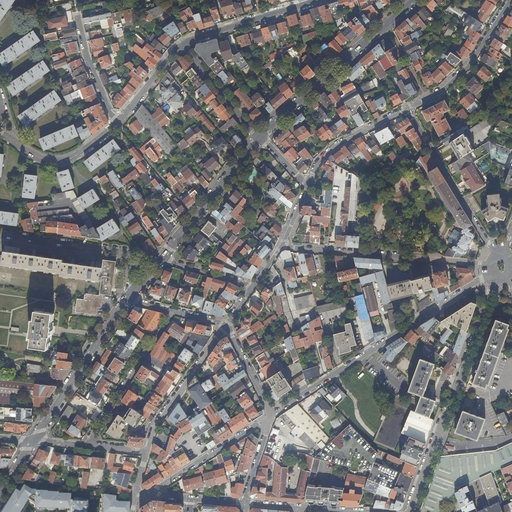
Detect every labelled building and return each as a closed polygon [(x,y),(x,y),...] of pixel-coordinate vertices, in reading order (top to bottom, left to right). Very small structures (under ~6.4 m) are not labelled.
[(1,0),(0,2),(0,22),(15,0),(1,0)] [(232,15),(236,14),(233,4),(231,0),(220,4),(224,16),(228,15),(232,14),(232,15)] [(251,2),(252,1),(251,0),(248,0),(246,1),(247,3),(245,4),(243,4),(245,12),(253,9),(251,2)] [(347,0),(340,0),(338,1),(341,10),(342,10),(342,7),(349,5),(347,0)] [(380,9),(388,3),(385,0),(379,0),(378,1),(373,4),(371,5),(377,11),(380,9)] [(437,5),(432,0),(429,0),(425,4),(431,10),(437,5)] [(489,15),(495,6),(486,0),(485,3),(487,5),(483,11),(489,15)] [(107,2),(104,2),(103,2),(104,8),(96,9),(97,14),(88,16),(89,19),(84,20),(85,25),(102,21),(108,20),(113,19),(112,14),(109,1),(107,2)] [(338,1),(328,5),(332,17),(336,16),(336,19),(343,17),(341,10),(338,1)] [(168,11),(164,4),(161,5),(152,9),(147,12),(153,19),(168,11)] [(236,14),(237,15),(244,13),(241,4),(236,5),(235,4),(233,4),(236,14)] [(318,7),(318,8),(319,12),(320,12),(324,22),(333,20),(332,17),(328,5),(328,4),(318,7)] [(152,9),(151,5),(142,9),(143,14),(147,12),(152,9)] [(366,15),(371,20),(379,14),(377,11),(371,5),(363,9),(362,10),(364,12),(369,8),(371,11),(366,15)] [(183,22),(184,22),(188,20),(186,16),(185,15),(188,13),(189,15),(192,21),(192,22),(191,22),(187,24),(190,30),(198,26),(194,16),(191,11),(190,8),(189,6),(185,8),(186,11),(179,14),(183,22)] [(211,16),(214,22),(218,20),(218,19),(220,18),(217,8),(210,10),(211,16)] [(318,8),(310,10),(313,20),(314,20),(315,21),(319,20),(318,19),(321,18),(319,12),(318,8)] [(417,11),(415,13),(426,26),(429,24),(426,21),(425,21),(427,19),(429,20),(432,17),(431,15),(430,16),(424,8),(419,13),(417,11)] [(112,14),(113,19),(115,27),(117,35),(119,43),(120,50),(124,49),(127,48),(122,27),(137,24),(137,16),(135,9),(112,14)] [(483,24),(489,15),(483,11),(480,10),(480,9),(478,12),(480,14),(478,17),(475,15),(474,15),(472,14),(471,16),(483,24)] [(415,13),(405,21),(413,30),(418,27),(416,23),(418,22),(419,22),(423,29),(427,27),(426,26),(415,13)] [(198,26),(200,30),(205,29),(202,20),(200,14),(194,16),(198,26)] [(298,22),(296,14),(290,17),(287,17),(291,28),(293,27),(292,26),(299,24),(298,22)] [(299,24),(300,28),(313,24),(310,15),(301,17),(302,21),(298,22),(299,24)] [(371,23),(364,15),(358,20),(365,28),(368,26),(371,23)] [(503,21),(502,23),(508,26),(509,25),(511,27),(511,18),(506,15),(504,18),(506,19),(504,22),(503,21)] [(69,26),(66,16),(54,19),(53,18),(50,19),(49,20),(48,21),(50,31),(69,26)] [(202,20),(205,29),(215,26),(214,22),(211,16),(209,16),(209,17),(205,18),(206,19),(202,20)] [(471,28),(478,32),(483,24),(471,16),(466,25),(471,28)] [(345,22),(346,22),(356,34),(358,36),(362,32),(366,29),(365,28),(358,20),(356,17),(353,20),(356,25),(357,25),(355,27),(355,26),(351,22),(349,23),(346,21),(345,22)] [(108,20),(102,21),(103,29),(110,28),(108,20)] [(166,34),(171,38),(180,32),(177,26),(174,21),(162,29),(166,34)] [(275,24),(274,21),(270,23),(271,25),(268,26),(269,27),(271,34),(272,37),(279,35),(276,25),(275,24)] [(289,32),(286,22),(285,23),(285,21),(281,22),(282,24),(280,24),(276,25),(279,35),(289,32)] [(399,26),(396,29),(396,30),(396,31),(401,40),(415,32),(413,30),(405,21),(399,26)] [(340,26),(337,28),(340,31),(341,33),(342,32),(344,33),(342,34),(347,40),(348,41),(352,38),(356,34),(346,22),(343,25),(342,24),(340,26)] [(180,32),(180,33),(182,32),(183,34),(187,32),(182,23),(177,26),(180,32)] [(91,25),(85,26),(87,33),(89,33),(97,31),(95,26),(91,26),(91,25)] [(500,33),(507,38),(509,39),(510,37),(508,36),(511,30),(506,26),(506,28),(502,25),(500,29),(501,30),(500,33)] [(261,30),(260,26),(258,26),(256,27),(258,33),(252,35),(255,43),(262,41),(263,45),(266,44),(265,42),(261,30)] [(269,27),(261,30),(265,42),(270,40),(269,36),(269,35),(271,34),(269,27)] [(475,45),(481,34),(478,32),(471,28),(469,30),(463,27),(461,30),(468,34),(469,35),(467,37),(468,38),(466,40),(468,41),(469,41),(475,45)] [(72,37),(77,36),(75,28),(63,31),(64,37),(61,38),(61,40),(72,37)] [(453,31),(448,29),(444,35),(449,38),(453,31)] [(97,31),(89,33),(90,36),(87,36),(88,41),(102,38),(103,38),(102,36),(99,36),(97,31)] [(401,40),(403,44),(405,44),(406,46),(415,41),(418,39),(420,38),(417,31),(415,32),(401,40)] [(497,31),(493,37),(495,39),(506,46),(507,47),(509,44),(504,42),(507,38),(500,33),(498,32),(497,31)] [(41,42),(34,32),(0,55),(0,60),(4,66),(41,42)] [(304,42),(311,38),(317,35),(317,32),(303,36),(304,42)] [(51,42),(59,40),(57,33),(45,36),(46,40),(51,39),(51,42)] [(341,33),(338,35),(334,39),(340,46),(343,43),(347,40),(342,34),(341,33)] [(165,46),(172,39),(171,38),(166,34),(163,36),(162,36),(162,37),(159,40),(162,43),(165,46)] [(242,47),(255,43),(252,35),(252,34),(237,38),(239,44),(241,44),(242,47)] [(78,41),(77,36),(72,37),(61,40),(62,45),(65,45),(75,42),(77,42),(78,41)] [(102,38),(88,41),(90,49),(103,47),(104,47),(102,38)] [(218,44),(217,39),(197,46),(196,49),(202,56),(210,67),(217,61),(218,60),(214,56),(212,57),(210,55),(212,53),(220,51),(218,44)] [(506,46),(495,39),(491,46),(501,52),(506,46)] [(151,46),(158,53),(163,46),(156,40),(151,46)] [(327,46),(335,56),(338,54),(342,50),(334,40),(327,46)] [(384,40),(380,44),(385,53),(390,50),(396,46),(393,41),(389,43),(392,47),(389,49),(386,45),(384,40)] [(234,58),(233,55),(232,52),(228,41),(218,44),(220,51),(222,57),(224,61),(234,58)] [(408,53),(409,55),(418,51),(421,49),(420,46),(419,46),(418,47),(415,42),(416,42),(415,41),(406,46),(405,47),(408,53)] [(471,51),(475,45),(469,41),(468,41),(463,47),(471,51)] [(68,55),(80,52),(77,42),(75,42),(65,45),(68,55)] [(119,43),(116,44),(113,45),(114,47),(112,48),(113,52),(115,51),(115,53),(120,50),(119,43)] [(154,58),(158,62),(163,56),(158,53),(151,46),(147,43),(143,50),(147,53),(149,51),(155,56),(154,58)] [(310,48),(305,43),(300,48),(299,47),(296,51),(297,53),(298,52),(301,55),(310,48)] [(320,48),(331,60),(333,58),(335,56),(327,46),(325,43),(321,46),(320,48)] [(148,66),(152,70),(158,62),(154,58),(147,53),(143,50),(136,44),(132,48),(147,62),(144,65),(147,68),(148,66)] [(385,53),(380,44),(370,52),(359,61),(365,70),(366,72),(369,77),(370,77),(370,78),(378,90),(382,88),(379,81),(388,75),(385,70),(386,70),(384,67),(391,63),(385,53)] [(103,47),(90,49),(91,55),(95,54),(95,56),(108,53),(107,50),(104,51),(103,47)] [(465,57),(467,58),(471,51),(463,47),(460,53),(457,51),(454,55),(461,60),(462,60),(465,57)] [(298,53),(297,53),(296,51),(293,48),(287,50),(284,52),(283,52),(284,54),(287,57),(290,60),(298,53)] [(329,62),(331,60),(320,48),(318,50),(320,52),(317,55),(316,54),(315,55),(319,59),(320,60),(323,63),(324,62),(324,61),(326,59),(329,62)] [(502,54),(492,48),(487,55),(497,61),(502,54)] [(390,50),(385,53),(391,63),(393,66),(394,66),(398,63),(390,50)] [(426,55),(430,60),(432,62),(434,60),(431,58),(435,54),(436,55),(437,54),(432,50),(426,55)] [(418,51),(409,55),(413,62),(421,58),(419,53),(418,51)] [(242,65),(246,62),(245,60),(239,52),(237,54),(233,55),(234,58),(235,62),(238,66),(241,64),(242,65)] [(278,57),(277,52),(275,53),(270,56),(271,61),(277,57),(278,57)] [(461,60),(454,55),(451,52),(448,57),(442,53),(439,56),(445,61),(450,65),(451,63),(453,65),(454,64),(456,66),(458,63),(459,63),(461,60)] [(55,64),(65,60),(64,57),(63,57),(62,56),(65,55),(64,53),(53,55),(54,58),(53,58),(54,61),(51,62),(51,65),(55,64)] [(287,57),(284,54),(278,57),(277,57),(279,59),(283,64),(284,63),(282,60),(287,57)] [(487,55),(485,54),(481,61),(493,68),(498,62),(497,61),(487,55)] [(108,55),(100,58),(99,59),(102,68),(100,69),(102,74),(105,73),(115,69),(114,65),(107,68),(107,67),(112,65),(108,55)] [(314,64),(306,55),(302,58),(304,60),(315,74),(325,65),(323,63),(320,60),(319,59),(314,64)] [(181,69),(183,70),(186,74),(192,68),(183,58),(180,58),(176,62),(181,69)] [(413,62),(418,71),(426,66),(421,58),(413,62)] [(74,71),(82,67),(79,59),(71,63),(74,71)] [(67,65),(66,60),(65,60),(55,64),(56,70),(67,65)] [(307,81),(315,74),(304,60),(300,63),(305,68),(300,72),(307,81)] [(217,75),(222,71),(224,69),(217,61),(210,67),(213,70),(217,75)] [(365,70),(359,61),(354,66),(346,73),(351,80),(357,91),(359,94),(360,96),(362,95),(364,94),(360,86),(355,79),(356,78),(365,70)] [(406,69),(402,61),(398,63),(394,66),(398,73),(406,69)] [(445,76),(453,68),(450,65),(445,61),(438,69),(445,76)] [(50,72),(44,62),(8,87),(14,96),(50,72)] [(176,62),(172,67),(175,70),(173,72),(176,75),(183,70),(181,69),(176,62)] [(249,65),(246,62),(242,65),(241,64),(238,66),(241,70),(243,70),(244,69),(246,68),(248,66),(248,65),(249,65)] [(129,63),(124,65),(128,68),(132,71),(144,80),(148,74),(140,67),(137,71),(133,67),(134,66),(130,63),(129,63)] [(257,75),(265,69),(263,67),(261,68),(257,71),(255,72),(257,75)] [(492,73),(484,67),(478,74),(486,81),(492,73)] [(83,69),(83,68),(79,69),(79,70),(73,73),(72,73),(74,78),(76,77),(79,76),(86,73),(84,68),(83,69)] [(189,78),(182,84),(183,86),(190,79),(197,74),(192,68),(186,74),(189,78)] [(408,71),(406,68),(406,69),(398,73),(400,76),(403,74),(406,79),(410,77),(409,76),(410,75),(408,72),(408,71)] [(437,84),(445,76),(438,69),(437,70),(436,69),(435,70),(432,74),(432,75),(436,81),(437,84)] [(366,72),(365,70),(356,78),(358,80),(366,72)] [(136,88),(137,88),(144,80),(132,71),(129,74),(133,77),(128,83),(128,84),(135,89),(136,88)] [(234,78),(230,72),(226,76),(222,71),(217,75),(226,86),(227,85),(226,84),(234,78)] [(90,77),(88,72),(86,73),(79,76),(76,77),(76,79),(78,82),(72,85),(72,82),(69,83),(68,82),(72,81),(73,80),(73,79),(62,83),(65,89),(71,87),(73,86),(85,80),(88,80),(87,78),(90,77)] [(175,81),(168,72),(168,73),(160,83),(164,86),(167,89),(171,85),(175,81)] [(302,86),(307,81),(300,72),(294,78),(296,81),(297,82),(298,81),(302,86)] [(427,86),(436,81),(432,75),(430,72),(422,77),(427,86)] [(102,74),(100,75),(104,86),(113,82),(119,79),(117,75),(109,79),(108,76),(107,77),(105,73),(102,74)] [(351,80),(346,73),(343,76),(348,84),(344,86),(345,87),(341,89),(344,94),(354,89),(355,90),(355,91),(357,91),(351,80)] [(399,96),(402,102),(404,101),(411,97),(409,93),(405,87),(400,76),(398,73),(394,75),(395,76),(396,75),(397,77),(395,77),(402,91),(404,93),(403,94),(399,96)] [(201,87),(205,84),(197,74),(190,79),(193,82),(192,83),(192,84),(193,85),(194,85),(195,84),(198,89),(201,87)] [(485,83),(478,76),(475,79),(474,78),(466,86),(472,93),(474,92),(476,94),(485,86),(484,84),(485,83)] [(266,87),(259,78),(254,81),(261,91),(266,87)] [(364,94),(378,90),(370,78),(366,80),(362,83),(363,84),(360,86),(364,94)] [(88,87),(85,80),(73,86),(75,92),(78,91),(88,87)] [(297,82),(296,81),(291,85),(295,91),(300,87),(297,82)] [(286,99),(293,93),(287,84),(286,82),(278,87),(280,90),(282,92),(286,99)] [(409,93),(411,97),(418,93),(415,88),(414,87),(412,83),(405,87),(409,93)] [(124,90),(131,96),(136,90),(135,89),(128,84),(125,88),(124,87),(121,84),(119,86),(124,90)] [(206,95),(210,91),(211,91),(205,84),(201,87),(206,93),(204,93),(206,95)] [(167,89),(164,86),(159,92),(168,102),(177,93),(171,85),(167,89)] [(78,91),(82,100),(85,99),(96,94),(94,90),(93,91),(90,86),(88,87),(78,91)] [(61,91),(64,97),(69,95),(68,92),(72,90),(71,87),(65,89),(61,91)] [(245,92),(241,87),(232,94),(247,112),(253,106),(254,107),(256,106),(250,99),(249,97),(245,92)] [(388,92),(391,97),(398,94),(396,90),(395,89),(388,92)] [(112,102),(121,109),(131,96),(124,90),(120,94),(118,93),(112,102)] [(359,94),(357,91),(355,91),(355,90),(341,97),(344,103),(345,103),(348,101),(359,94)] [(64,97),(68,106),(82,100),(78,91),(75,92),(69,95),(64,97)] [(206,95),(202,98),(207,104),(209,103),(214,99),(216,98),(210,91),(206,95)] [(335,91),(328,97),(333,105),(341,100),(335,91)] [(26,126),(62,101),(55,92),(19,117),(26,126)] [(184,104),(186,102),(178,92),(177,93),(181,98),(180,99),(184,104)] [(277,102),(280,105),(286,99),(282,92),(278,95),(275,98),(277,102)] [(178,109),(184,104),(180,99),(181,98),(177,93),(168,102),(172,107),(174,105),(178,109)] [(258,93),(250,99),(256,106),(257,107),(264,102),(258,93)] [(328,97),(324,93),(316,100),(317,101),(321,107),(324,112),(333,105),(328,97)] [(99,102),(96,94),(85,99),(88,106),(91,105),(91,106),(95,105),(95,104),(99,102)] [(352,116),(358,113),(356,111),(359,106),(360,105),(364,103),(363,100),(360,96),(359,94),(348,101),(345,103),(346,105),(350,113),(352,116)] [(395,106),(402,102),(399,96),(399,95),(398,94),(391,97),(395,106)] [(468,108),(475,102),(475,101),(469,94),(465,97),(464,98),(460,102),(467,110),(469,109),(468,108)] [(371,116),(373,120),(380,116),(377,112),(376,109),(372,102),(371,99),(368,101),(366,98),(364,99),(362,95),(360,96),(363,100),(365,102),(372,115),(371,116)] [(372,102),(376,109),(381,106),(382,106),(383,106),(384,106),(383,105),(387,103),(383,96),(372,102)] [(275,109),(280,105),(277,102),(275,98),(272,100),(270,98),(268,100),(270,104),(275,109)] [(215,109),(219,106),(214,99),(209,103),(215,109)] [(321,107),(317,101),(311,105),(316,112),(319,109),(321,107)] [(449,110),(444,101),(422,112),(427,122),(431,120),(439,137),(451,131),(443,114),(449,110)] [(479,106),(475,102),(468,108),(469,109),(472,112),(479,106)] [(102,117),(106,126),(108,124),(108,122),(101,103),(82,111),(84,116),(87,115),(87,114),(93,111),(96,119),(99,119),(102,117)] [(193,116),(196,113),(189,103),(183,108),(191,118),(193,116)] [(233,118),(221,104),(219,106),(215,109),(214,110),(225,124),(233,118)] [(271,113),(275,109),(270,104),(266,107),(271,113)] [(152,116),(143,105),(139,109),(134,115),(138,120),(144,127),(149,134),(153,138),(156,143),(159,146),(161,148),(163,150),(170,159),(174,156),(177,153),(175,151),(178,148),(179,148),(175,143),(161,127),(157,122),(152,116)] [(337,110),(342,118),(344,116),(345,117),(346,117),(347,116),(347,115),(350,113),(346,105),(337,110)] [(170,120),(159,107),(156,110),(157,111),(152,116),(157,122),(161,127),(170,120)] [(318,114),(317,115),(320,118),(322,120),(324,119),(325,120),(329,117),(324,112),(321,107),(319,109),(321,112),(321,114),(319,115),(318,114)] [(261,122),(265,118),(257,108),(249,115),(254,121),(261,122)] [(311,108),(306,112),(311,118),(316,114),(311,108)] [(463,109),(457,113),(459,115),(463,120),(468,116),(463,109)] [(215,128),(200,110),(196,113),(193,116),(198,121),(200,119),(211,131),(215,128)] [(306,119),(301,113),(288,125),(286,126),(287,128),(292,134),(293,136),(295,135),(292,131),(295,129),(294,128),(295,126),(296,127),(297,126),(298,127),(302,123),(301,123),(306,119)] [(352,116),(358,126),(364,123),(358,113),(352,116)] [(87,124),(92,136),(106,126),(102,117),(99,119),(99,120),(97,120),(92,124),(89,117),(85,119),(87,124)] [(335,125),(340,132),(347,127),(339,117),(336,119),(338,122),(335,125)] [(488,117),(463,134),(450,142),(451,143),(481,123),(489,117),(488,117)] [(481,123),(451,143),(460,159),(469,154),(474,150),(466,137),(469,135),(471,137),(492,123),(489,117),(481,123)] [(225,124),(219,129),(222,132),(230,126),(233,129),(236,128),(234,126),(237,123),(233,118),(225,124)] [(397,125),(396,125),(398,128),(402,135),(406,133),(414,128),(408,118),(400,123),(397,125)] [(494,130),(511,137),(511,124),(499,119),(494,130)] [(144,127),(138,120),(129,127),(135,135),(144,127)] [(77,128),(82,140),(86,138),(87,140),(92,136),(87,124),(82,126),(77,128)] [(326,125),(316,132),(323,141),(333,134),(329,129),(326,125)] [(333,134),(335,137),(340,132),(335,125),(329,129),(333,134)] [(78,136),(74,126),(40,140),(45,150),(78,136)] [(303,126),(294,132),(302,142),(314,134),(310,128),(308,130),(306,127),(305,128),(303,126)] [(199,138),(200,139),(204,135),(198,127),(193,131),(194,132),(199,138)] [(292,134),(287,128),(274,139),(280,145),(282,143),(292,134)] [(393,136),(388,128),(375,135),(380,145),(394,137),(393,136)] [(398,133),(393,136),(394,137),(395,139),(401,136),(402,135),(398,128),(396,130),(398,133)] [(412,141),(419,136),(414,128),(406,133),(411,141),(412,141)] [(463,134),(460,129),(442,140),(445,144),(446,143),(447,145),(450,142),(463,134)] [(187,134),(184,137),(190,145),(199,138),(194,132),(193,131),(192,130),(187,134)] [(230,142),(237,150),(240,146),(243,142),(237,134),(233,137),(234,139),(230,142)] [(294,136),(293,136),(292,134),(282,143),(288,151),(293,147),(295,144),(298,142),(297,140),(296,141),(294,142),(292,140),(290,139),(294,136)] [(219,152),(228,145),(221,136),(219,137),(220,138),(210,147),(215,153),(218,151),(219,152)] [(401,148),(406,144),(401,136),(395,139),(401,148)] [(426,148),(419,136),(412,141),(419,152),(426,148)] [(361,137),(353,142),(354,143),(366,159),(368,162),(372,159),(366,151),(369,148),(361,137)] [(372,137),(366,142),(375,154),(381,150),(372,137)] [(153,138),(140,149),(143,153),(146,151),(150,148),(153,151),(159,146),(156,143),(153,138)] [(190,145),(191,146),(200,139),(199,138),(190,145)] [(188,144),(184,139),(177,144),(181,149),(188,144)] [(85,162),(92,171),(121,149),(114,140),(107,146),(92,156),(85,162)] [(489,141),(490,147),(498,150),(500,145),(489,141)] [(366,159),(354,143),(348,148),(354,156),(358,153),(360,154),(359,155),(360,156),(361,158),(361,157),(364,161),(366,159)] [(143,159),(133,146),(128,149),(135,157),(130,161),(134,167),(143,159)] [(150,148),(146,151),(154,162),(162,156),(159,153),(157,151),(161,148),(159,146),(153,151),(150,148)] [(345,146),(339,150),(340,151),(344,156),(346,157),(347,159),(351,157),(353,156),(345,146)] [(288,151),(284,154),(288,158),(291,162),(298,156),(295,153),(297,152),(294,148),(293,147),(288,151)] [(301,157),(304,160),(310,155),(305,148),(298,153),(301,157)] [(340,151),(333,157),(335,159),(340,165),(344,162),(342,160),(346,157),(344,156),(340,151)] [(393,162),(391,164),(393,166),(412,155),(410,152),(397,160),(393,152),(386,157),(387,158),(388,157),(390,160),(391,160),(393,162)] [(466,230),(473,226),(466,214),(429,154),(423,158),(421,156),(416,162),(421,166),(432,184),(434,183),(436,186),(434,187),(452,217),(454,216),(461,227),(463,229),(466,230)] [(469,154),(460,159),(451,164),(457,173),(460,171),(465,168),(463,166),(472,160),(469,154)] [(213,176),(215,178),(217,175),(213,170),(219,164),(213,157),(204,165),(213,176)] [(293,164),(302,173),(308,167),(302,161),(304,160),(301,157),(293,164)] [(256,169),(261,163),(256,158),(251,164),(256,169)] [(327,160),(324,163),(332,168),(335,169),(335,164),(332,162),(327,160)] [(474,162),(472,160),(463,166),(465,168),(469,166),(469,165),(472,163),(474,162)] [(140,176),(146,171),(147,170),(141,162),(136,166),(139,170),(137,172),(140,176)] [(474,162),(472,163),(480,177),(483,176),(475,162),(474,162)] [(201,172),(208,180),(213,176),(204,165),(202,163),(199,165),(202,169),(203,168),(204,170),(201,172)] [(321,168),(318,174),(324,177),(329,179),(331,180),(334,181),(334,173),(331,171),(332,168),(324,163),(321,168)] [(465,168),(460,171),(464,178),(461,180),(465,186),(468,185),(472,192),(488,183),(483,176),(480,177),(472,163),(469,165),(469,166),(465,168)] [(191,185),(198,179),(193,173),(187,166),(180,172),(184,177),(187,180),(191,185)] [(262,171),(266,176),(271,172),(266,167),(262,171)] [(63,191),(74,187),(69,170),(58,173),(63,191)] [(108,173),(118,189),(122,186),(123,184),(119,178),(121,177),(119,174),(117,175),(113,170),(108,173)] [(131,183),(140,176),(137,172),(136,170),(126,177),(131,183)] [(146,185),(151,182),(151,181),(146,174),(148,173),(146,171),(140,176),(146,185)] [(275,183),(278,180),(279,179),(272,171),(271,172),(266,176),(275,183)] [(289,174),(286,171),(280,177),(283,180),(289,174)] [(198,179),(205,189),(209,184),(202,176),(201,177),(197,172),(195,174),(194,172),(193,173),(198,179)] [(281,193),(279,192),(274,187),(273,187),(272,186),(272,185),(273,184),(273,183),(275,183),(266,176),(262,172),(258,176),(264,182),(261,186),(278,201),(283,195),(281,193)] [(167,179),(172,186),(180,180),(177,176),(176,177),(175,176),(173,177),(170,173),(167,175),(169,178),(167,179)] [(354,220),(358,177),(352,173),(351,187),(350,196),(347,229),(352,229),(353,224),(355,224),(355,225),(357,225),(357,221),(354,220)] [(23,197),(35,198),(37,176),(26,175),(23,197)] [(105,175),(99,178),(103,184),(109,181),(105,175)] [(142,197),(131,183),(126,177),(122,179),(121,177),(119,178),(123,184),(122,186),(124,188),(126,186),(136,201),(142,197)] [(401,178),(397,185),(406,190),(410,182),(401,178)] [(151,182),(156,187),(159,184),(158,183),(155,179),(151,181),(151,182)] [(180,180),(172,186),(175,189),(178,193),(185,187),(182,184),(180,180)] [(274,187),(279,192),(285,186),(278,180),(275,183),(276,184),(274,187)] [(159,184),(156,187),(160,194),(165,190),(163,188),(160,184),(159,184)] [(285,186),(279,192),(281,193),(282,191),(286,195),(290,191),(291,189),(286,185),(285,186)] [(350,196),(351,187),(346,186),(344,205),(342,205),(341,222),(343,222),(342,234),(346,234),(347,232),(347,229),(350,196)] [(160,194),(164,198),(169,194),(171,192),(170,191),(167,188),(166,189),(165,190),(160,194)] [(190,194),(190,195),(195,201),(197,200),(200,196),(195,190),(194,188),(189,192),(190,194)] [(94,189),(78,199),(84,209),(100,199),(94,189)] [(119,195),(116,190),(110,194),(111,196),(113,199),(114,198),(119,195)] [(331,208),(333,191),(324,190),(323,203),(320,203),(320,207),(322,207),(331,208)] [(79,228),(83,237),(101,239),(96,230),(90,221),(84,209),(78,199),(73,191),(66,192),(52,194),(52,200),(70,197),(75,207),(85,225),(79,228)] [(242,196),(236,191),(230,198),(236,203),(240,199),(242,196)] [(285,197),(293,204),(294,204),(297,197),(290,191),(286,195),(285,197)] [(182,197),(181,196),(179,198),(189,209),(195,201),(190,195),(190,194),(189,192),(182,197)] [(500,194),(487,195),(489,206),(482,211),(488,222),(496,217),(504,220),(508,208),(501,206),(500,194)] [(278,201),(268,211),(271,214),(282,202),(283,202),(283,204),(286,206),(287,206),(288,206),(286,210),(290,212),(293,204),(285,197),(283,195),(278,201)] [(142,197),(136,201),(132,203),(136,208),(137,210),(139,208),(140,210),(143,208),(141,205),(145,202),(142,197)] [(242,200),(238,204),(243,208),(247,206),(246,205),(246,204),(246,202),(246,199),(244,197),(242,200)] [(177,216),(185,209),(182,205),(178,208),(174,204),(178,201),(176,198),(168,203),(169,205),(177,215),(177,216)] [(37,202),(28,203),(29,210),(31,210),(32,218),(38,218),(37,213),(36,207),(38,207),(37,202)] [(220,213),(224,217),(227,219),(229,221),(232,216),(230,214),(234,209),(226,202),(223,206),(225,208),(220,213)] [(117,205),(124,217),(128,214),(127,213),(125,210),(124,208),(123,209),(120,203),(118,204),(117,205)] [(230,214),(232,216),(235,218),(238,214),(243,208),(238,204),(234,209),(230,214)] [(168,222),(177,215),(169,205),(164,209),(164,210),(161,212),(167,221),(168,222)] [(301,210),(299,214),(304,215),(310,215),(311,215),(311,213),(316,213),(316,212),(315,212),(315,210),(311,209),(311,206),(303,205),(301,210)] [(321,215),(331,216),(331,208),(322,207),(321,215)] [(59,216),(71,214),(71,213),(70,213),(69,209),(37,213),(38,218),(44,217),(59,216)] [(220,213),(215,209),(212,213),(221,220),(224,217),(220,213)] [(0,222),(17,225),(18,214),(0,211),(0,222)] [(120,220),(123,225),(128,222),(135,217),(131,212),(128,214),(124,217),(120,220)] [(144,212),(142,213),(145,217),(143,218),(147,224),(151,230),(155,228),(155,227),(153,224),(144,212)] [(261,223),(267,217),(262,213),(258,221),(261,223)] [(57,232),(57,233),(83,237),(79,228),(73,214),(71,214),(59,216),(58,222),(57,232)] [(238,221),(243,225),(247,221),(241,216),(240,217),(238,214),(235,218),(238,221)] [(304,215),(300,225),(302,225),(306,226),(309,226),(310,215),(304,215)] [(320,222),(330,223),(331,217),(312,216),(312,226),(320,227),(320,224),(320,222)] [(101,239),(102,241),(120,230),(113,219),(96,230),(101,239)] [(227,224),(225,226),(230,230),(234,226),(229,221),(227,219),(225,222),(227,224)] [(22,224),(24,231),(33,232),(31,221),(22,224)] [(169,234),(173,229),(169,223),(168,222),(167,221),(162,224),(163,226),(169,233),(169,234)] [(201,231),(199,233),(205,238),(209,241),(218,249),(219,249),(220,247),(222,245),(210,235),(216,227),(209,221),(201,231)] [(233,232),(236,235),(244,226),(243,225),(238,221),(234,226),(230,230),(233,232)] [(57,232),(58,222),(47,222),(47,224),(41,224),(40,231),(57,232)] [(133,235),(142,228),(138,222),(135,224),(128,228),(133,235)] [(276,236),(282,229),(275,224),(270,231),(276,236)] [(166,235),(169,233),(163,226),(160,228),(157,230),(162,238),(165,236),(166,235)] [(310,235),(320,236),(320,227),(312,226),(309,226),(306,226),(306,227),(311,227),(310,235)] [(466,230),(463,229),(461,233),(455,229),(452,234),(450,237),(447,241),(454,245),(451,249),(449,248),(444,257),(459,258),(461,255),(463,254),(465,251),(466,251),(469,246),(473,240),(473,239),(475,236),(474,234),(477,232),(473,226),(466,230)] [(160,244),(164,240),(162,238),(157,230),(155,228),(151,230),(151,231),(158,240),(159,243),(160,244)] [(258,232),(255,235),(258,238),(273,251),(279,238),(276,236),(274,239),(271,238),(266,234),(260,229),(259,230),(258,232)] [(276,236),(270,231),(269,230),(268,232),(266,234),(271,238),(274,239),(276,236)] [(233,261),(236,257),(233,253),(239,246),(243,249),(247,244),(243,241),(242,240),(236,235),(233,232),(222,245),(220,247),(222,249),(220,251),(230,259),(233,261)] [(205,238),(199,233),(194,240),(198,243),(194,248),(199,252),(200,252),(209,241),(205,238)] [(335,246),(346,247),(346,236),(340,235),(340,234),(338,234),(338,235),(335,235),(335,246)] [(354,247),(358,247),(358,246),(359,236),(356,236),(356,234),(353,234),(353,236),(346,235),(346,236),(346,247),(354,247)] [(253,249),(264,259),(265,260),(273,251),(258,238),(255,235),(252,238),(256,242),(257,241),(258,243),(259,242),(262,245),(258,250),(255,247),(253,249)] [(318,244),(320,244),(320,236),(310,235),(310,241),(314,241),(318,241),(318,243),(318,244)] [(142,244),(148,254),(156,248),(149,238),(144,242),(142,244)] [(186,258),(186,261),(194,263),(196,255),(199,252),(194,248),(190,244),(182,254),(186,258)] [(240,252),(243,255),(247,250),(249,250),(251,248),(247,244),(243,249),(240,252)] [(4,256),(0,255),(0,281),(10,283),(59,291),(61,273),(62,273),(61,276),(102,281),(102,280),(101,280),(103,263),(97,262),(96,267),(94,267),(91,266),(75,264),(71,264),(63,262),(63,260),(55,259),(52,258),(36,256),(32,256),(20,254),(16,253),(16,251),(17,248),(5,246),(4,256)] [(212,262),(211,267),(214,268),(232,273),(236,274),(252,279),(252,278),(241,268),(233,261),(230,259),(220,251),(219,249),(218,249),(214,255),(216,257),(234,266),(237,267),(235,272),(232,270),(222,266),(223,265),(212,262)] [(254,254),(249,260),(257,267),(264,259),(253,249),(251,251),(254,254)] [(294,265),(290,252),(290,251),(285,250),(282,252),(277,259),(279,260),(280,261),(287,258),(288,260),(286,260),(287,266),(289,265),(289,266),(294,265)] [(304,253),(299,253),(299,255),(303,274),(304,274),(305,276),(301,277),(300,273),(296,274),(297,279),(301,278),(309,276),(304,253)] [(311,254),(304,253),(309,276),(316,275),(311,254)] [(342,256),(334,256),(335,261),(337,270),(345,268),(342,256)] [(356,265),(357,267),(368,268),(372,269),(372,268),(383,269),(380,259),(354,257),(356,265)] [(116,262),(103,260),(103,263),(101,280),(102,280),(102,281),(100,295),(86,293),(85,300),(84,300),(77,299),(76,312),(97,315),(98,307),(101,308),(103,296),(102,296),(103,294),(112,295),(116,262)] [(241,268),(252,278),(258,269),(257,267),(249,260),(248,260),(241,268)] [(338,271),(340,281),(358,277),(359,279),(360,279),(359,277),(357,267),(356,265),(355,265),(356,269),(340,273),(339,271),(338,271)] [(433,272),(431,266),(426,266),(429,276),(430,280),(434,278),(435,283),(433,282),(431,283),(432,289),(436,303),(442,299),(449,295),(447,291),(444,293),(439,294),(437,287),(448,285),(445,271),(434,274),(434,272),(433,272)] [(296,274),(294,267),(284,269),(289,288),(297,286),(296,279),(297,279),(296,274)] [(474,274),(472,269),(457,268),(456,277),(462,278),(457,281),(459,284),(455,286),(454,286),(450,289),(452,293),(474,279),(472,275),(474,274)] [(169,282),(172,273),(165,271),(162,279),(169,282)] [(200,275),(187,271),(184,280),(197,283),(200,275)] [(359,277),(360,279),(360,280),(361,284),(370,282),(377,280),(385,311),(388,312),(391,322),(389,323),(392,332),(398,328),(391,299),(387,286),(383,271),(359,277)] [(309,289),(312,288),(309,276),(301,278),(303,283),(307,282),(309,289)] [(411,281),(414,294),(420,292),(420,294),(423,293),(423,294),(425,294),(424,291),(432,289),(431,283),(430,280),(429,276),(425,277),(425,276),(415,278),(415,280),(411,281)] [(210,288),(213,278),(208,277),(206,283),(203,282),(202,286),(205,287),(210,288)] [(210,289),(215,291),(217,286),(223,288),(226,282),(213,278),(210,288),(210,289)] [(168,284),(158,279),(156,281),(152,287),(151,290),(151,293),(163,297),(164,296),(167,288),(168,285),(168,284)] [(0,350),(50,358),(59,291),(10,283),(0,281),(0,350)] [(286,296),(281,281),(273,287),(276,289),(276,291),(278,295),(279,295),(280,298),(286,296)] [(410,281),(387,286),(391,299),(402,296),(414,294),(411,281),(410,281)] [(235,293),(238,287),(229,282),(225,290),(222,294),(232,298),(234,299),(236,296),(234,295),(235,293)] [(268,284),(267,284),(262,293),(269,298),(273,292),(272,292),(273,290),(272,289),(273,287),(272,287),(268,284)] [(178,289),(168,285),(167,288),(164,296),(174,299),(178,289)] [(362,288),(364,294),(368,312),(378,310),(374,295),(372,286),(371,286),(362,288)] [(210,289),(210,288),(205,287),(202,297),(195,295),(192,304),(200,307),(199,311),(203,312),(206,300),(210,289)] [(181,288),(177,298),(187,302),(191,292),(181,288)] [(261,295),(256,289),(250,298),(254,303),(253,304),(249,299),(245,305),(250,311),(256,317),(262,307),(256,302),(261,295)] [(481,293),(476,289),(475,290),(476,290),(471,302),(459,310),(471,319),(481,293)] [(279,316),(284,314),(280,298),(279,295),(278,295),(276,291),(274,294),(275,295),(276,296),(275,296),(279,316)] [(228,304),(232,298),(222,294),(216,303),(214,307),(215,307),(215,308),(226,311),(225,309),(227,306),(228,304)] [(262,294),(261,295),(267,303),(269,300),(262,294)] [(297,310),(317,306),(314,294),(294,299),(297,310)] [(417,305),(419,312),(433,302),(432,295),(417,305)] [(284,314),(288,324),(291,335),(297,331),(290,311),(290,312),(286,296),(280,298),(284,314)] [(317,306),(318,310),(319,313),(339,308),(347,306),(345,299),(317,306)] [(215,307),(214,307),(212,307),(213,302),(206,300),(203,312),(222,316),(223,315),(226,314),(227,314),(226,311),(215,308),(215,307)] [(144,308),(135,306),(129,318),(137,323),(143,314),(141,313),(144,308)] [(165,313),(148,310),(139,324),(139,325),(144,328),(152,333),(155,329),(164,316),(165,313)] [(302,326),(319,316),(319,313),(318,310),(309,315),(300,317),(302,326)] [(378,310),(368,312),(370,318),(379,316),(378,310)] [(461,329),(466,332),(471,319),(459,310),(440,322),(441,323),(448,329),(449,329),(451,323),(461,329)] [(274,315),(262,323),(264,326),(276,318),(274,315)] [(237,327),(234,328),(241,341),(247,337),(254,333),(264,326),(262,323),(260,321),(254,325),(250,328),(251,316),(245,316),(245,321),(242,321),(242,328),(238,330),(237,327)] [(319,316),(309,323),(315,342),(325,339),(322,326),(321,326),(319,316)] [(435,324),(428,333),(431,335),(441,323),(440,322),(433,317),(430,319),(434,323),(435,324)] [(373,330),(370,318),(361,320),(367,341),(374,335),(373,330)] [(173,320),(165,332),(170,335),(182,343),(186,345),(193,333),(193,332),(198,323),(199,321),(192,319),(191,322),(187,321),(186,329),(175,322),(175,321),(173,320)] [(430,319),(420,326),(428,333),(435,324),(434,323),(430,319)] [(496,320),(486,349),(495,352),(496,364),(509,329),(508,328),(509,325),(496,320)] [(350,346),(356,344),(356,342),(353,331),(351,322),(345,324),(346,331),(334,334),(337,347),(339,346),(340,354),(351,351),(350,346)] [(211,327),(198,323),(193,332),(209,336),(210,335),(212,328),(211,327)] [(299,335),(292,337),(295,347),(296,349),(300,348),(300,346),(305,345),(306,349),(316,346),(315,342),(309,323),(303,327),(304,331),(306,337),(300,339),(299,335)] [(283,336),(284,339),(291,335),(288,324),(283,327),(286,335),(283,336)] [(133,334),(141,339),(145,334),(142,332),(144,328),(139,325),(134,333),(133,334)] [(420,326),(415,331),(423,337),(424,338),(426,340),(431,335),(428,333),(420,326)] [(128,333),(120,327),(116,333),(129,341),(126,346),(133,351),(139,342),(141,339),(133,334),(132,335),(128,333)] [(384,329),(383,328),(383,327),(373,330),(374,335),(376,341),(376,342),(386,335),(384,329)] [(449,349),(459,356),(467,333),(466,332),(461,329),(459,336),(458,335),(457,337),(458,337),(455,345),(454,344),(453,347),(445,342),(453,332),(449,329),(448,329),(439,341),(449,349)] [(411,330),(405,338),(409,341),(413,344),(419,337),(411,330)] [(162,346),(170,335),(165,332),(158,343),(162,346)] [(186,345),(199,354),(200,353),(210,338),(193,333),(186,345)] [(254,333),(247,337),(247,339),(250,345),(251,345),(252,347),(259,343),(258,342),(258,341),(255,335),(254,333)] [(284,339),(285,343),(288,351),(290,350),(295,347),(292,337),(291,335),(284,339)] [(220,340),(213,350),(218,353),(219,353),(222,354),(223,352),(224,353),(226,350),(227,350),(229,349),(230,349),(232,352),(231,352),(223,356),(227,363),(238,357),(227,336),(220,340)] [(401,338),(380,351),(383,356),(391,362),(407,342),(404,340),(401,338)] [(426,344),(420,352),(426,357),(435,346),(429,342),(426,340),(424,338),(422,341),(426,344)] [(126,346),(121,343),(121,344),(115,352),(114,353),(117,355),(125,360),(129,355),(130,356),(134,351),(133,351),(126,346)] [(177,356),(162,346),(158,343),(156,346),(150,354),(170,367),(177,356)] [(259,343),(252,347),(251,347),(255,355),(256,358),(264,353),(267,351),(268,350),(267,347),(262,350),(259,343)] [(327,367),(332,366),(327,344),(322,346),(322,347),(322,348),(325,358),(324,358),(327,367)] [(290,350),(294,362),(299,359),(296,349),(295,347),(290,350)] [(180,357),(188,362),(194,353),(186,348),(179,357),(180,357)] [(113,353),(108,349),(99,362),(105,366),(113,353)] [(455,368),(455,367),(459,356),(449,349),(442,357),(448,363),(455,368)] [(495,352),(486,349),(473,383),(486,388),(487,385),(489,385),(496,364),(495,352)] [(212,361),(211,364),(212,366),(213,367),(214,365),(220,357),(217,355),(218,353),(213,350),(208,358),(212,361)] [(427,358),(433,363),(436,360),(437,361),(440,356),(433,350),(427,358)] [(76,358),(78,355),(59,352),(58,357),(57,357),(56,359),(67,361),(67,357),(76,358)] [(264,353),(256,358),(259,363),(253,366),(256,372),(260,369),(261,369),(271,363),(274,360),(273,358),(271,359),(268,361),(264,353)] [(170,367),(150,354),(146,361),(150,364),(151,364),(152,363),(164,371),(166,369),(167,367),(169,368),(170,367)] [(109,368),(118,374),(126,361),(125,360),(117,355),(108,368),(109,368)] [(181,371),(188,362),(180,357),(173,367),(176,369),(177,368),(181,371)] [(239,360),(238,357),(227,363),(225,365),(216,374),(224,390),(232,385),(247,375),(241,364),(237,366),(235,362),(239,360)] [(73,362),(67,361),(56,359),(50,358),(49,367),(52,367),(68,370),(73,362)] [(423,396),(435,365),(421,360),(409,391),(422,396),(416,412),(430,417),(436,401),(423,396)] [(99,362),(97,361),(92,370),(100,375),(102,373),(106,367),(105,366),(99,362)] [(216,374),(225,365),(222,361),(218,365),(220,367),(218,369),(216,368),(214,368),(213,369),(216,374)] [(40,373),(41,365),(28,363),(25,382),(33,383),(35,372),(40,373)] [(271,363),(261,369),(268,379),(279,372),(280,371),(284,369),(281,364),(274,368),(271,363)] [(439,367),(450,376),(456,368),(455,367),(455,368),(448,363),(443,369),(440,366),(439,367)] [(143,365),(136,377),(144,382),(145,381),(152,371),(143,365)] [(305,379),(307,386),(311,384),(308,380),(312,378),(312,377),(319,375),(320,374),(318,366),(302,370),(303,374),(305,379)] [(61,379),(68,370),(52,367),(51,378),(61,379)] [(164,378),(172,384),(180,373),(170,367),(165,376),(163,378),(164,378)] [(113,381),(118,374),(109,368),(108,368),(104,375),(106,376),(104,378),(105,378),(108,380),(109,378),(113,381)] [(261,369),(260,369),(267,380),(268,379),(261,369)] [(279,372),(268,379),(274,388),(273,388),(269,391),(272,398),(280,400),(289,394),(287,391),(287,390),(291,387),(288,383),(287,381),(288,380),(287,379),(286,379),(285,379),(285,380),(279,372)] [(216,374),(201,384),(206,392),(215,386),(217,389),(208,395),(211,400),(214,397),(224,390),(216,374)] [(292,387),(305,379),(303,374),(288,383),(291,387),(292,387)] [(248,379),(247,375),(232,385),(233,387),(229,390),(235,399),(237,397),(246,391),(248,390),(243,383),(248,379)] [(102,376),(97,384),(99,386),(105,378),(104,378),(103,377),(102,376)] [(188,389),(199,406),(201,409),(212,402),(211,400),(208,395),(206,392),(201,384),(199,381),(195,376),(187,387),(188,389)] [(86,378),(84,381),(93,387),(104,394),(105,392),(106,392),(110,386),(110,385),(111,382),(108,380),(105,378),(99,386),(97,384),(86,378)] [(144,382),(164,395),(172,384),(164,378),(157,388),(156,387),(157,386),(149,380),(148,382),(145,381),(144,382)] [(57,386),(33,383),(25,382),(0,379),(0,403),(10,404),(11,393),(32,395),(45,396),(50,397),(57,386)] [(133,384),(130,389),(136,393),(139,388),(133,384)] [(347,396),(335,384),(328,392),(335,399),(341,393),(341,396),(344,398),(347,396)] [(104,394),(93,387),(90,391),(91,391),(88,396),(87,395),(85,398),(89,401),(92,403),(97,406),(104,395),(104,394)] [(130,389),(122,401),(132,408),(133,409),(135,406),(133,404),(139,395),(137,394),(136,393),(130,389)] [(181,400),(178,404),(186,414),(199,406),(188,389),(185,393),(185,394),(181,400)] [(250,397),(246,391),(237,397),(245,408),(252,403),(259,399),(256,393),(250,397)] [(140,396),(156,406),(162,398),(155,392),(150,399),(141,393),(140,394),(138,393),(137,394),(139,395),(140,396)] [(35,398),(34,406),(44,407),(45,396),(32,395),(32,398),(35,398)] [(144,416),(152,421),(154,418),(151,416),(150,414),(155,409),(157,410),(159,411),(160,409),(156,406),(140,396),(137,399),(146,405),(140,413),(144,416)] [(83,401),(76,410),(79,412),(86,403),(83,401)] [(253,405),(252,403),(245,408),(244,409),(248,414),(252,421),(263,414),(264,410),(260,401),(253,405)] [(319,422),(327,414),(332,410),(324,401),(320,405),(311,413),(319,422)] [(176,402),(166,418),(168,419),(178,404),(176,402)] [(221,441),(233,434),(226,423),(225,422),(219,411),(218,411),(214,404),(212,402),(201,409),(212,427),(220,422),(223,427),(215,432),(216,432),(221,441)] [(411,410),(391,402),(373,448),(379,450),(385,453),(389,454),(403,460),(406,461),(417,466),(418,464),(418,461),(418,460),(419,459),(417,458),(418,456),(420,455),(421,453),(420,452),(421,449),(423,450),(425,443),(402,433),(406,422),(411,410)] [(79,412),(89,418),(92,413),(94,415),(96,412),(94,411),(95,409),(86,403),(79,412)] [(320,424),(319,422),(311,413),(320,405),(318,403),(317,403),(315,404),(314,405),(313,406),(313,408),(308,413),(319,425),(320,424)] [(18,407),(18,405),(13,404),(12,408),(0,407),(0,415),(17,417),(17,420),(33,421),(33,415),(32,415),(32,408),(18,407)] [(168,419),(170,421),(179,427),(184,431),(185,432),(193,427),(199,435),(212,427),(201,409),(199,406),(186,414),(178,404),(168,419)] [(298,424),(322,449),(332,441),(310,417),(297,404),(287,411),(298,424)] [(76,410),(69,405),(65,411),(60,419),(64,421),(72,424),(81,430),(87,420),(78,414),(79,412),(76,410)] [(470,407),(468,413),(476,415),(478,410),(470,407)] [(143,417),(144,416),(140,413),(133,409),(132,408),(124,419),(126,420),(128,421),(133,425),(136,427),(143,417)] [(219,411),(225,422),(230,419),(226,412),(223,408),(219,411)] [(233,434),(249,423),(245,416),(248,414),(244,409),(242,411),(242,412),(226,423),(233,434)] [(435,420),(411,410),(406,422),(430,432),(435,420)] [(286,411),(280,415),(293,429),(298,424),(286,411)] [(476,415),(468,413),(463,411),(455,432),(478,440),(485,419),(476,415)] [(497,415),(502,426),(508,424),(509,423),(504,413),(497,415)] [(329,417),(327,414),(319,422),(320,424),(321,425),(329,417)] [(124,419),(119,415),(108,431),(116,437),(117,435),(126,420),(124,419)] [(337,418),(330,422),(334,428),(341,425),(337,418)] [(121,431),(128,421),(126,420),(117,435),(120,437),(123,432),(121,431)] [(26,430),(27,424),(6,422),(5,430),(14,431),(21,432),(21,430),(26,431),(26,430)] [(430,432),(406,422),(402,433),(425,443),(427,439),(430,432)] [(81,430),(72,424),(68,430),(67,429),(66,431),(73,436),(74,434),(77,436),(81,430)] [(293,430),(299,436),(304,431),(298,424),(293,429),(293,430)] [(319,453),(314,458),(321,459),(349,467),(353,453),(358,459),(370,472),(410,488),(414,478),(402,473),(397,471),(388,467),(381,464),(375,462),(378,453),(373,448),(350,424),(332,441),(322,449),(319,453)] [(502,426),(506,436),(507,436),(511,433),(508,424),(502,426)] [(136,432),(139,429),(136,427),(133,425),(131,429),(130,432),(130,433),(132,434),(134,431),(136,432)] [(169,436),(170,436),(176,440),(177,441),(184,431),(179,427),(174,436),(171,434),(169,436)] [(313,447),(319,453),(322,449),(309,436),(304,431),(299,436),(310,449),(313,447)] [(209,449),(221,441),(216,432),(212,434),(215,439),(206,445),(209,449)] [(252,433),(246,437),(247,438),(256,445),(258,439),(252,433)] [(144,445),(146,438),(138,437),(138,436),(138,435),(136,435),(136,436),(136,437),(129,436),(129,445),(142,447),(144,445)] [(170,436),(166,451),(170,454),(172,453),(175,451),(173,449),(176,440),(170,436)] [(245,447),(254,451),(256,445),(247,438),(246,439),(247,440),(246,445),(245,447)] [(13,444),(0,443),(0,445),(0,458),(9,459),(16,449),(13,444)] [(154,443),(152,450),(157,453),(159,455),(155,460),(160,461),(168,456),(170,454),(166,451),(154,443)] [(235,444),(230,447),(232,451),(240,453),(241,451),(239,449),(235,444)] [(446,450),(444,449),(441,457),(421,511),(425,511),(440,511),(443,508),(453,494),(455,492),(458,490),(460,488),(460,487),(467,484),(480,478),(491,473),(511,462),(511,447),(511,448),(510,444),(495,452),(479,453),(479,452),(471,453),(471,454),(448,457),(447,452),(446,450)] [(35,455),(31,463),(36,465),(39,467),(41,468),(49,451),(51,447),(47,447),(45,449),(44,448),(43,451),(38,449),(36,455),(35,455)] [(241,454),(252,457),(254,451),(245,447),(243,453),(242,452),(241,454)] [(68,449),(65,449),(62,455),(62,457),(64,458),(64,466),(72,466),(73,456),(66,455),(68,449)] [(379,450),(378,453),(375,462),(381,464),(382,461),(380,460),(381,456),(384,457),(385,453),(379,450)] [(280,480),(279,500),(304,502),(308,486),(311,472),(314,458),(306,454),(292,451),(290,454),(289,454),(288,457),(304,461),(297,494),(296,493),(295,495),(286,494),(285,494),(285,493),(287,468),(289,468),(290,462),(284,459),(283,467),(281,467),(280,480)] [(49,463),(59,466),(62,457),(62,455),(52,452),(49,463)] [(174,459),(180,468),(190,461),(184,452),(178,457),(174,459)] [(109,453),(106,472),(116,473),(130,474),(135,475),(136,472),(131,471),(133,464),(135,465),(137,459),(136,459),(124,457),(123,462),(124,462),(122,468),(112,467),(114,454),(109,453)] [(240,463),(250,463),(252,457),(241,454),(241,455),(242,456),(240,463)] [(403,460),(389,454),(387,459),(401,465),(403,460)] [(264,455),(257,476),(267,477),(268,468),(271,468),(272,458),(269,456),(264,455)] [(161,464),(169,475),(180,468),(174,459),(173,458),(172,457),(168,460),(170,462),(168,463),(166,464),(166,465),(165,466),(164,463),(167,461),(166,459),(167,458),(169,457),(168,456),(160,461),(161,464)] [(80,457),(79,467),(87,468),(87,464),(88,458),(80,457)] [(0,467),(4,468),(9,459),(0,458),(0,467)] [(90,458),(89,468),(102,470),(104,459),(90,458)] [(152,486),(163,478),(159,472),(158,472),(149,478),(150,474),(149,473),(150,468),(153,469),(154,471),(156,470),(158,469),(152,461),(153,459),(150,458),(142,485),(147,489),(152,486)] [(321,459),(314,458),(311,472),(318,473),(321,459)] [(225,465),(228,473),(228,474),(236,472),(231,459),(224,461),(224,462),(225,465)] [(402,473),(414,478),(418,466),(417,466),(406,461),(402,473)] [(266,491),(265,499),(279,500),(280,480),(281,467),(275,462),(273,492),(266,491)] [(21,479),(30,481),(34,481),(37,475),(32,472),(36,465),(31,463),(21,479)] [(240,463),(239,466),(237,472),(248,469),(250,463),(240,463)] [(159,472),(163,478),(166,476),(169,475),(161,464),(158,466),(160,468),(161,470),(159,471),(159,472)] [(510,473),(511,472),(511,464),(501,469),(503,474),(509,472),(510,473)] [(213,471),(215,478),(225,475),(225,476),(227,475),(227,474),(225,474),(224,468),(213,471)] [(237,472),(236,472),(228,474),(229,478),(231,478),(232,481),(239,480),(240,474),(247,475),(248,469),(237,472)] [(80,488),(86,489),(88,470),(86,470),(85,472),(83,472),(82,480),(81,482),(80,488)] [(191,476),(189,476),(190,484),(202,481),(202,480),(199,470),(195,471),(196,477),(192,478),(191,476)] [(47,482),(49,483),(52,484),(53,480),(56,473),(51,471),(47,482)] [(215,478),(213,471),(203,474),(205,479),(203,480),(204,481),(205,481),(205,480),(215,478)] [(410,488),(370,472),(368,478),(368,479),(392,489),(397,491),(400,492),(407,495),(410,488)] [(116,486),(125,488),(126,484),(127,484),(130,474),(116,473),(113,485),(117,486),(116,486)] [(215,478),(217,484),(227,481),(227,483),(230,482),(229,478),(228,474),(228,473),(227,474),(227,475),(225,476),(225,475),(215,478)] [(495,484),(491,473),(480,478),(484,489),(495,484)] [(43,476),(38,474),(37,475),(34,481),(40,482),(43,476)] [(189,476),(188,474),(182,478),(185,487),(185,490),(192,489),(190,484),(189,476)] [(348,474),(344,489),(349,490),(350,490),(350,489),(355,490),(355,491),(363,492),(365,489),(368,479),(368,478),(348,474)] [(257,476),(256,479),(261,479),(260,490),(259,490),(259,489),(257,489),(258,487),(257,487),(257,485),(254,484),(251,495),(253,498),(265,499),(266,491),(266,484),(267,482),(267,477),(257,476)] [(202,481),(204,487),(206,487),(206,486),(217,484),(215,478),(205,480),(205,481),(204,481),(203,480),(202,480),(202,481)] [(484,489),(480,478),(467,484),(467,485),(469,491),(473,500),(486,495),(484,489)] [(379,494),(373,508),(385,509),(389,497),(392,489),(368,479),(365,489),(379,494)] [(202,481),(190,484),(192,489),(196,488),(196,489),(204,487),(202,481)] [(506,481),(496,486),(499,493),(502,498),(502,497),(504,501),(505,500),(509,498),(511,497),(511,495),(507,484),(506,481)] [(231,488),(233,497),(237,497),(240,495),(241,491),(244,484),(239,482),(235,483),(235,484),(236,484),(235,487),(234,487),(233,487),(233,488),(231,488)] [(496,486),(495,484),(484,489),(486,495),(487,499),(499,493),(496,486)] [(15,489),(0,511),(85,511),(85,500),(68,499),(68,493),(58,493),(58,491),(34,490),(30,489),(23,485),(19,492),(15,489)] [(467,485),(460,488),(458,490),(455,492),(453,494),(454,494),(455,493),(463,511),(466,511),(476,508),(473,500),(470,501),(468,497),(467,497),(465,492),(469,491),(467,485)] [(116,486),(114,493),(119,494),(129,495),(131,489),(125,488),(116,486)] [(320,504),(340,505),(343,493),(344,489),(308,486),(304,502),(320,504)] [(343,493),(340,505),(358,507),(358,506),(359,504),(363,493),(357,493),(357,494),(355,494),(355,491),(355,490),(350,489),(350,490),(349,490),(349,493),(343,493)] [(397,499),(404,502),(407,495),(400,492),(399,496),(398,495),(397,499)] [(499,493),(487,499),(490,505),(491,508),(499,504),(502,502),(499,493)] [(128,511),(129,501),(114,501),(114,496),(101,494),(100,511),(128,511)] [(389,497),(385,509),(399,510),(403,507),(404,502),(397,499),(395,504),(394,503),(394,502),(390,500),(391,497),(389,497)] [(481,497),(473,500),(475,505),(483,503),(481,497)] [(511,511),(511,499),(510,500),(511,502),(503,506),(505,511),(511,511)] [(141,509),(140,511),(165,511),(166,503),(166,502),(153,501),(141,509)] [(181,504),(166,503),(165,511),(183,511),(184,507),(181,504)]
